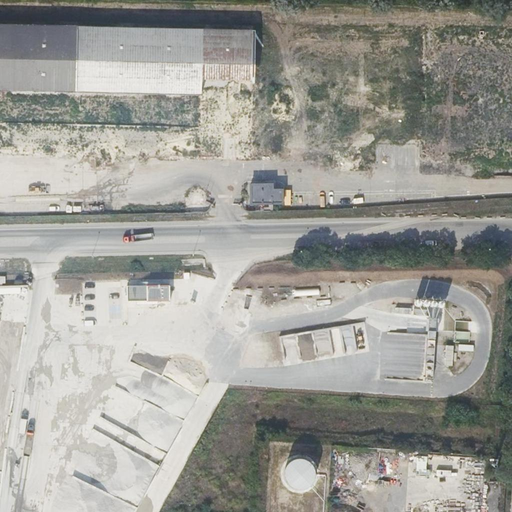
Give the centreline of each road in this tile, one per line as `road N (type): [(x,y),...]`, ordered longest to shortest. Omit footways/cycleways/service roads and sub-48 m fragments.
road 1 (unknown): [(0,184),(228,176),(511,182)]
road 2 (unclassified): [(511,232),(0,240)]
road 3 (unknown): [(103,511),(183,342),(89,346),(31,338)]
